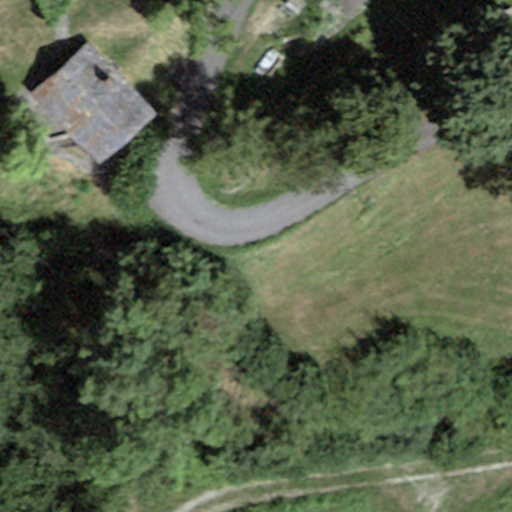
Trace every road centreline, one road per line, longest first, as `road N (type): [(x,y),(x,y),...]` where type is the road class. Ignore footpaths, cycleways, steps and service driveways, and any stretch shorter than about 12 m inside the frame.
road 1 (unclassified): [(236,0),(174,145),(172,177),(182,203),(202,220),(251,222),(511,99)]
road 2 (track): [(511,458),(240,489),(197,511)]
